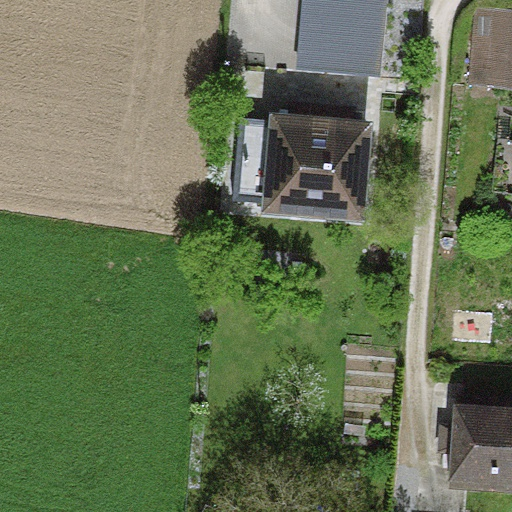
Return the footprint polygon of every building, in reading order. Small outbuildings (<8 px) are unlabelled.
[(355,20),(357,0),(300,0),(299,15),(355,20)] [(511,17),(511,10),(470,6),(462,85),(504,89),(511,17)] [(266,193),(265,204),(351,211),(358,129),(344,128),(345,112),(288,107),(287,123),(272,121),(271,132),(241,130),(236,190),(266,193)] [(511,143),(493,142),(488,190),(511,192),(511,143)] [(511,404),(454,400),(452,426),(436,425),(434,452),(450,453),(448,482),(511,486),(511,404)]
